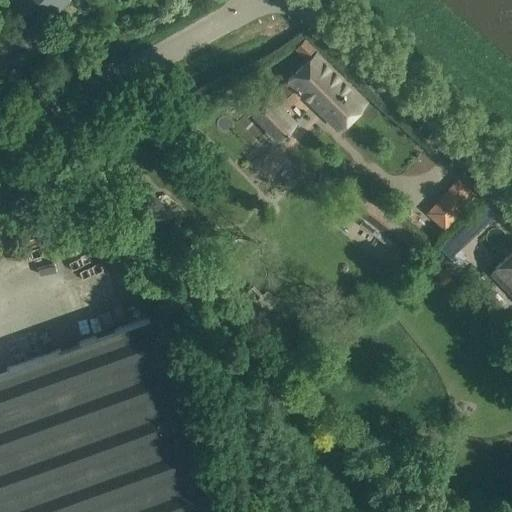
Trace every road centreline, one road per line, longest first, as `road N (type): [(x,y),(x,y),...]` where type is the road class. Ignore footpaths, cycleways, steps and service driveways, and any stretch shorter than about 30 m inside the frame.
road 1 (unclassified): [(0,135),(256,0)]
road 2 (unclassified): [(511,196),(302,0)]
